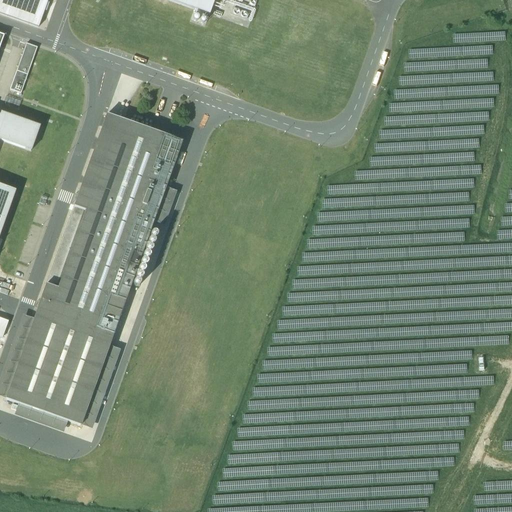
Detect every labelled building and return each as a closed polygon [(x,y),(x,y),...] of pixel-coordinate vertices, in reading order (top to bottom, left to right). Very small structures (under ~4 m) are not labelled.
[(163,0),(212,14),(216,0),(163,0)] [(26,44),(9,91),(21,95),(37,48),(26,44)] [(0,115),(0,233),(15,192),(0,186),(0,140),(31,152),(39,127),(1,114),(0,115)] [(106,115),(5,400),(80,427),(130,286),(139,290),(158,234),(150,231),(181,142),(106,115)] [(0,337),(3,338),(10,320),(0,316),(0,337)]
